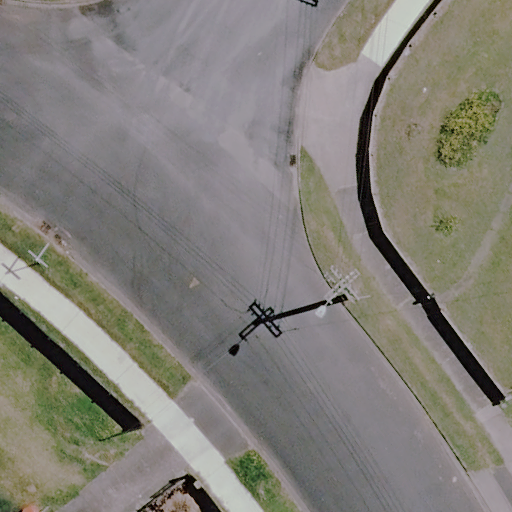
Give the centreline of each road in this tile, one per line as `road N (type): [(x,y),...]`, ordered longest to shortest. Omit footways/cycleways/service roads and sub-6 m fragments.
road 1 (residential): [(113,180),(329,410),(394,511)]
road 2 (residential): [(251,0),(113,180)]
road 3 (residential): [(0,93),(113,180)]
